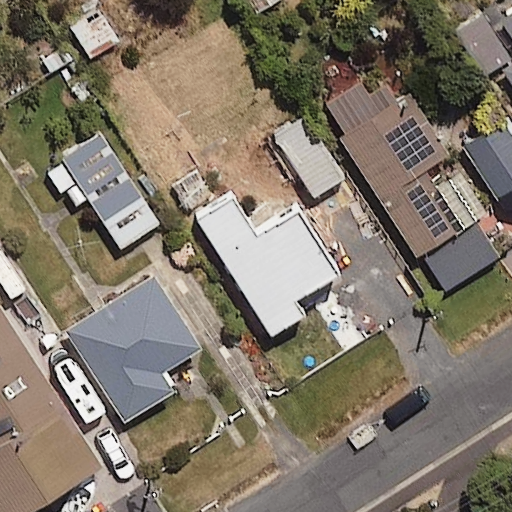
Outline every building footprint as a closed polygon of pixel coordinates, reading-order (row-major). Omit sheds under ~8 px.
[(250,0),(257,10),(272,0),(250,0)] [(511,0),(506,0),(466,27),(492,66),(499,62),(511,81),(511,0)] [(92,55),(118,37),(97,6),(71,24),(92,55)] [(142,67),(179,53),(167,22),(130,36),(142,67)] [(437,158),(449,151),(391,58),(321,102),(439,292),(498,255),(437,158)] [(315,194),(345,173),(304,114),(274,135),(315,194)] [(498,196),(511,186),(511,120),(509,116),(465,145),(498,196)] [(121,245),(159,220),(99,130),(61,155),(121,245)] [(298,205),(256,231),(231,193),(196,215),(270,332),(304,310),(294,296),(339,268),(298,205)] [(164,368),(202,343),(153,270),(65,328),(125,419),(176,386),(164,368)] [(0,511),(23,511),(102,461),(0,302),(0,511)]
